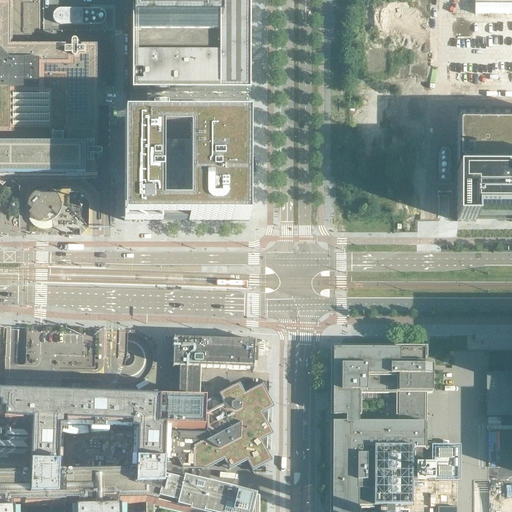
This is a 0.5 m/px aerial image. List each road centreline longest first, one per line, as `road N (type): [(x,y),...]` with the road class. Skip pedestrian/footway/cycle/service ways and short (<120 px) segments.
road 1 (secondary): [(0,294),(290,304)]
road 2 (secondary): [(288,259),(0,257)]
road 3 (residential): [(286,0),(288,259)]
road 4 (residential): [(305,259),(305,0)]
road 5 (secondary): [(511,260),(305,259)]
road 6 (secondary): [(305,305),(511,305)]
road 7 (tertiary): [(294,384),(296,511)]
